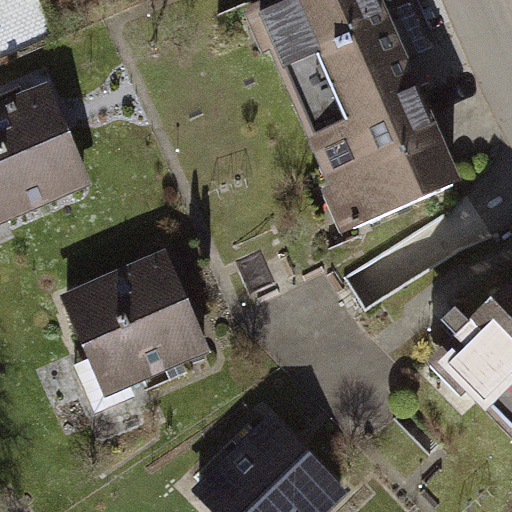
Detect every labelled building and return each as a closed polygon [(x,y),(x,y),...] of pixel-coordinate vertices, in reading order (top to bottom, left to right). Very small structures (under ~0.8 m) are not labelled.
[(443,172),(369,0),(239,0),(333,219),(443,172)] [(0,223),(90,186),(48,84),(0,104),(0,223)] [(201,344),(161,246),(53,290),(94,388),(201,344)] [(511,280),(427,360),(511,449),(511,280)] [(306,511),(339,480),(260,399),(180,477),(214,511),(306,511)]
